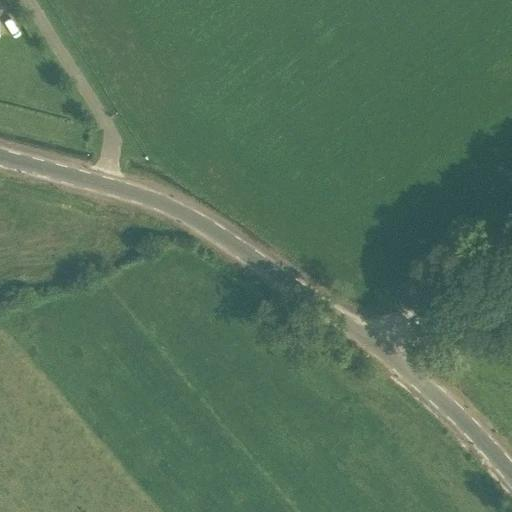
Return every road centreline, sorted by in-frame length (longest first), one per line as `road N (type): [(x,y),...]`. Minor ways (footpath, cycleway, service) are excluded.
road 1 (tertiary): [(373,343),(208,226),(151,198),(0,158)]
road 2 (tertiary): [(511,476),(373,343)]
road 3 (unclassified): [(373,343),(511,235)]
